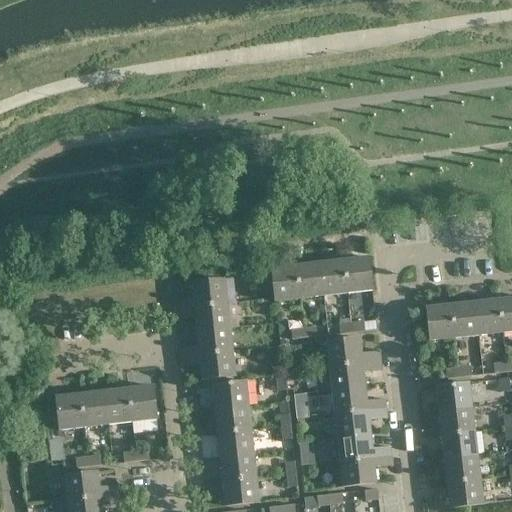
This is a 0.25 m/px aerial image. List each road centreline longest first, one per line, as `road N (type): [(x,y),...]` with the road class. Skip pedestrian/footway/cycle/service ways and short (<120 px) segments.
road 1 (residential): [(413,511),(389,259),(479,248)]
road 2 (residential): [(167,511),(164,488),(177,457),(165,366),(158,359),(67,370)]
